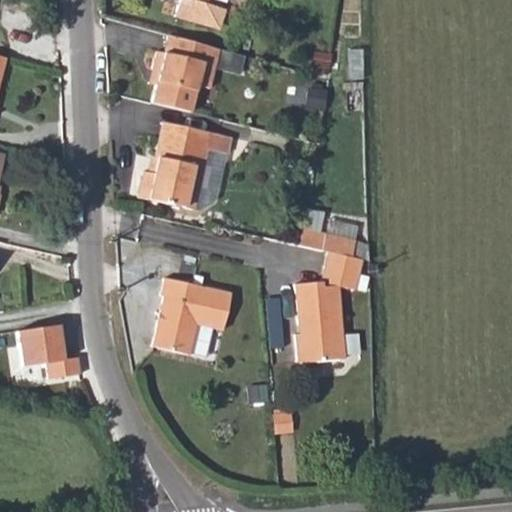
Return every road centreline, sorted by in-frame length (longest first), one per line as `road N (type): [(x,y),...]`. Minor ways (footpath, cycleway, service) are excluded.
road 1 (residential): [(76,0),(89,284),(116,391)]
road 2 (residential): [(192,511),(116,391)]
road 3 (residential): [(116,391),(143,477),(143,511)]
